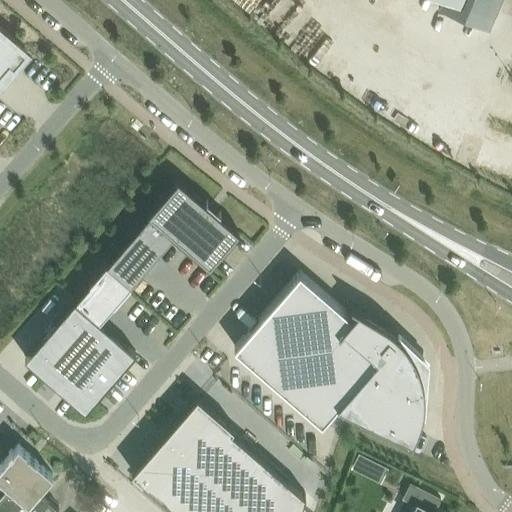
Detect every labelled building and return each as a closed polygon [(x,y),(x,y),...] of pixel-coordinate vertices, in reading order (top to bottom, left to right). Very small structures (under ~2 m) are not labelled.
[(457,0),(462,2),(460,7),(484,17),(489,5),(497,8),(499,0),(457,0)] [(0,22),(0,86),(32,49),(0,22)] [(178,177),(107,262),(130,281),(173,233),(210,263),(238,228),(178,177)] [(90,282),(76,298),(99,319),(114,302),(114,303),(131,283),(131,282),(131,283),(107,262),(106,261),(89,281),(90,282)] [(299,269),(234,345),(322,419),(337,401),(413,437),(420,418),(422,412),(425,412),(429,358),(399,329),(397,332),(391,327),(385,322),(379,318),(358,306),(352,314),(299,269)] [(129,352),(69,298),(18,354),(77,409),(129,352)] [(198,395),(133,469),(182,511),(298,511),(305,492),(230,427),(232,425),(198,395)] [(0,511),(51,511),(58,504),(38,487),(51,472),(18,444),(0,465),(0,475),(8,482),(0,490),(0,511)] [(359,451),(352,465),(363,470),(370,457),(359,451)] [(440,511),(435,509),(441,497),(411,481),(404,496),(417,503),(412,511),(440,511)]
